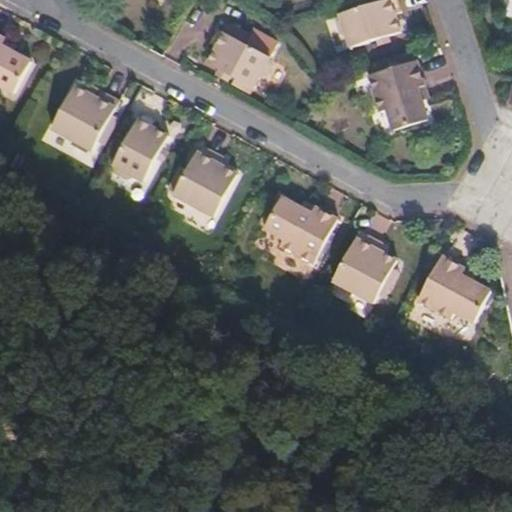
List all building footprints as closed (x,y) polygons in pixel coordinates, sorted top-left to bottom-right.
[(345,17),(342,20),(347,35),(352,37),(354,36),(358,47),(407,32),(401,14),(407,12),(403,0),(388,0),(347,13),(348,16),(345,17)] [(217,45),(223,48),(214,65),(260,89),(266,77),(269,78),(274,77),(279,67),(278,61),(275,60),(277,58),(225,29),(217,45)] [(10,36),(0,30),(0,85),(2,81),(22,92),(39,61),(18,50),(6,43),(10,36)] [(22,42),(10,36),(6,43),(18,50),(22,42)] [(421,63),(418,53),(373,67),(376,77),(421,63)] [(421,63),(376,77),(386,110),(393,108),(401,133),(435,122),(429,102),(425,89),(431,87),(423,62),(421,63)] [(108,88),(99,84),(94,93),(103,97),(108,88)] [(94,93),(81,85),(59,126),(100,148),(127,99),(108,88),(103,97),(94,93)] [(431,87),(425,89),(429,102),(435,100),(431,87)] [(165,120),(149,111),(120,163),(122,164),(121,165),(123,172),(131,177),(139,175),(140,174),(151,180),(176,136),(160,127),(165,120)] [(229,154),(208,143),(181,193),(221,215),(245,173),(234,167),(225,162),(229,154)] [(238,159),(229,154),(225,162),(234,167),(238,159)] [(289,197),(272,228),(291,239),(288,245),(321,263),(346,218),(322,205),(318,213),(306,206),(289,197)] [(322,205),(311,198),(306,206),(318,213),(322,205)] [(387,240),(368,229),(340,279),(379,300),(402,258),(390,252),(383,248),(387,240)] [(394,244),(387,240),(383,248),(390,252),(394,244)] [(470,267),(449,256),(426,299),(459,318),(462,311),(480,321),(496,290),(479,281),(466,274),(470,267)] [(483,275),(470,267),(466,274),(479,281),(483,275)]
